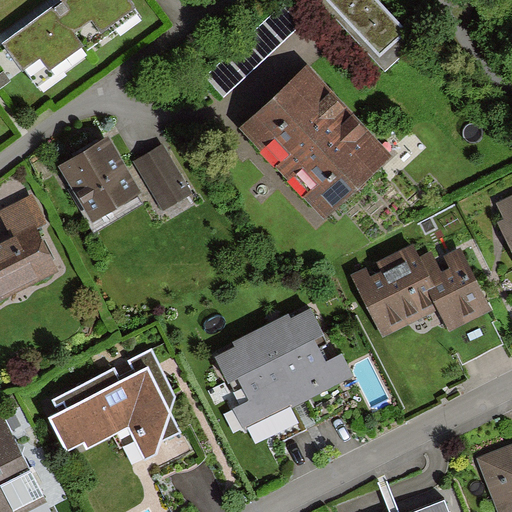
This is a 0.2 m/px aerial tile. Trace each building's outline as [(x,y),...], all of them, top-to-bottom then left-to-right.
[(140,0),(57,0),(9,33),(42,80),(146,8),(140,0)] [(403,34),(371,0),(322,0),(376,59),(403,34)] [(387,161),(301,74),(247,127),(332,215),(387,161)] [(142,189),(109,135),(64,163),(97,217),(142,189)] [(163,147),(138,160),(164,208),(189,194),(163,147)] [(511,203),(497,211),(511,240),(511,203)] [(40,222),(0,242),(0,298),(62,268),(40,222)] [(412,248),(358,275),(388,333),(436,309),(447,333),(487,313),(458,255),(424,271),(412,248)] [(310,315),(266,337),(299,403),(351,377),(341,358),(327,366),(314,341),(322,337),(310,315)] [(266,337),(218,362),(230,385),(240,380),(252,403),(237,411),(247,430),(299,403),(266,337)] [(185,429),(154,365),(54,414),(72,450),(132,421),(145,448),(185,429)] [(0,511),(21,511),(42,502),(2,421),(0,421),(0,511)] [(511,511),(511,447),(487,457),(507,511),(511,511)] [(449,511),(444,497),(404,511),(449,511)]
